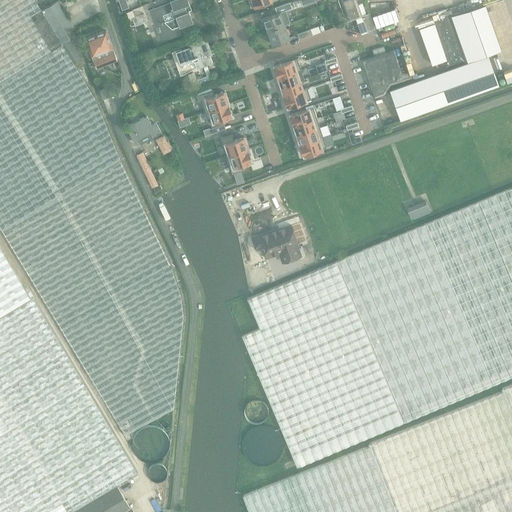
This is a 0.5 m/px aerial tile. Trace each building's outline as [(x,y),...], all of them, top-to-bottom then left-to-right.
[(95,98),(74,64),(41,10),(34,0),(0,0),(0,229),(28,276),(89,376),(124,436),(173,408),(177,376),(183,316),(179,296),(171,268),(164,253),(143,209),(111,141),(95,98)] [(125,0),(118,0),(122,9),(128,7),(125,0)] [(148,10),(154,25),(151,26),(155,37),(159,35),(162,41),(179,35),(176,27),(190,21),(184,4),(186,3),(185,0),(172,0),(172,1),(148,10)] [(296,0),(281,6),(283,12),(284,11),(302,5),(300,0),(296,0)] [(355,0),(340,0),(348,21),(355,18),(360,33),(366,31),(367,31),(374,29),(369,13),(368,13),(366,14),(362,3),(357,5),(355,0)] [(57,1),(41,10),(74,64),(81,60),(69,40),(70,31),(73,28),(57,1)] [(485,4),(451,16),(466,60),(466,61),(500,49),(485,4)] [(284,11),(283,12),(263,19),(267,31),(284,25),(288,23),(284,11)] [(450,13),(432,19),(448,66),(466,60),(451,16),(450,13)] [(143,14),(132,18),(134,25),(146,21),(143,14)] [(394,21),(379,26),(383,38),(398,33),(394,21)] [(289,38),(284,25),(267,31),(272,44),(289,38)] [(297,35),(299,40),(320,32),(318,27),(310,30),(297,35)] [(106,31),(95,35),(106,64),(117,60),(106,31)] [(96,68),(106,64),(95,35),(85,38),(96,68)] [(191,68),(211,61),(203,38),(188,43),(189,45),(171,52),(179,76),(192,71),(191,68)] [(393,49),(361,60),(374,98),(384,95),(390,84),(412,77),(411,74),(408,75),(407,73),(401,72),(393,49)] [(400,120),(498,85),(487,55),(389,90),(400,120)] [(297,58),(274,66),(277,77),(300,69),(297,58)] [(212,81),(207,66),(203,67),(207,76),(196,80),(194,73),(187,75),(192,89),(212,81)] [(300,69),(277,77),(280,86),(299,80),(304,79),(303,79),(300,69)] [(299,80),(280,86),(283,95),(302,89),(299,80)] [(121,85),(113,88),(116,94),(119,93),(121,87),(122,85),(121,85)] [(210,86),(196,91),(197,94),(211,89),(210,86)] [(302,89),(283,95),(287,107),(310,99),(306,88),(306,87),(302,89)] [(197,94),(196,94),(198,101),(200,100),(204,111),(228,103),(224,91),(214,95),(212,89),(211,89),(197,94)] [(108,90),(100,93),(100,95),(102,99),(110,96),(108,90)] [(228,103),(204,111),(208,123),(210,122),(212,128),(224,124),(222,119),(232,115),(228,103)] [(313,106),(289,114),(293,125),(316,118),(313,106)] [(182,112),(176,114),(178,120),(184,118),(182,112)] [(146,116),(125,127),(133,142),(137,140),(140,144),(161,133),(156,123),(151,126),(146,116)] [(177,120),(179,127),(190,123),(188,117),(184,118),(178,120),(177,120)] [(316,118),(293,125),(296,134),(319,127),(316,118)] [(319,127),(296,134),(299,144),(322,136),(319,127)] [(155,139),(163,153),(172,149),(164,134),(155,139)] [(232,134),(220,138),(222,145),(224,144),(228,155),(248,148),(244,137),(234,140),(232,134)] [(322,136),(299,144),(303,155),(326,147),(322,136)] [(228,155),(226,155),(226,156),(232,173),(233,173),(237,184),(244,181),(240,170),(243,169),(241,164),(252,160),(248,148),(228,155)] [(157,186),(141,151),(135,154),(151,188),(157,186)] [(160,186),(152,189),(155,195),(162,191),(160,186)] [(260,328),(242,335),(260,376),(293,456),(297,466),(511,375),(511,186),(248,298),(260,328)] [(412,219),(431,212),(427,199),(407,206),(412,219)] [(285,261),(297,257),(293,245),(297,244),(290,225),(277,230),(277,232),(270,235),(270,234),(259,238),(259,237),(253,239),(256,248),(261,246),(265,256),(281,250),(285,261)] [(0,511),(70,511),(116,485),(137,473),(105,418),(81,376),(48,323),(0,244),(0,511)] [(369,443),(243,492),(250,511),(511,511),(511,382),(501,387),(502,389),(368,440),(369,443)] [(276,443),(276,440),(275,436),(273,433),(271,430),(269,428),(266,426),(261,424),(258,424),(254,424),(251,425),(247,427),(244,429),(242,431),(240,435),(239,439),(239,443),(239,446),(240,450),(242,453),(244,456),(247,458),(250,460),(253,461),(257,461),(260,461),(264,460),(267,459),(271,456),(273,454),(275,450),(276,446),(276,443)] [(167,445),(166,441),(165,438),(164,435),(162,433),(160,431),(156,429),(153,428),(150,428),(146,428),(142,429),(140,430),(137,432),(135,435),(134,438),(132,441),(132,444),(132,448),(133,451),(135,454),(136,457),(138,458),(141,460),(144,462),(148,462),(152,462),(155,461),(159,460),(161,458),(163,456),(165,452),(166,449),(167,445)] [(168,473),(163,465),(154,470),(158,478),(168,473)] [(121,511),(129,508),(116,485),(70,511),(121,511)]
